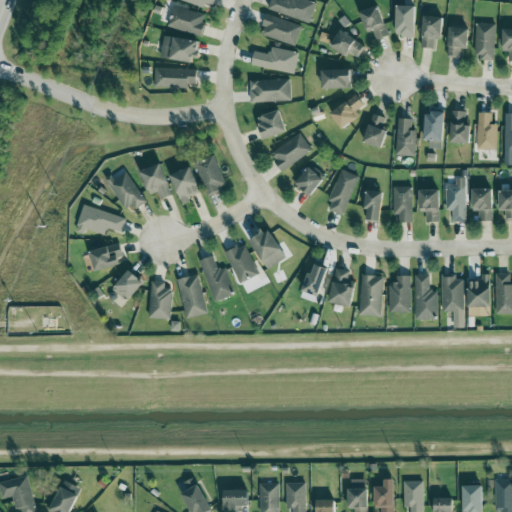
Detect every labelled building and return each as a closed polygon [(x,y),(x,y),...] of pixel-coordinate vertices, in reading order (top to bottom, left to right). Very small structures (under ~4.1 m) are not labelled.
[(213,0),(182,0),(211,10),(213,0)] [(316,3),(306,0),(287,0),(287,1),(284,0),(270,0),(268,9),(309,24),(316,3)] [(207,16),(173,6),(167,27),(200,37),(207,16)] [(360,12),(364,30),(372,28),(375,40),(387,37),(380,7),(360,12)] [(415,7),(396,7),(396,37),(414,37),(415,7)] [(295,46),(302,26),(267,14),(260,35),(295,46)] [(441,39),(443,19),(424,17),(421,48),(433,49),(434,39),(441,39)] [(474,59),(494,59),(495,24),(475,24),(474,59)] [(460,59),(460,49),(468,49),(468,30),(448,29),(448,58),(460,59)] [(502,52),(508,52),(508,61),(511,61),(511,30),(503,30),(502,52)] [(347,57),(349,54),(358,58),(365,45),(339,31),(330,48),(347,57)] [(199,40),(163,37),(161,59),(198,62),(199,40)] [(294,75),(299,53),(271,47),(269,54),(254,51),(251,65),(294,75)] [(197,70),(155,69),(154,87),(186,88),(187,84),(196,84),(197,70)] [(321,71),(322,90),(351,89),(351,71),(321,71)] [(250,81),(250,103),(290,102),(290,80),(250,81)] [(356,112),(364,105),(356,95),(330,115),(342,131),(360,117),(356,112)] [(262,140),(286,134),(280,112),(257,117),(262,140)] [(464,127),(465,112),(452,112),(451,144),(470,145),(471,127),(464,127)] [(444,114),(426,113),(425,149),(443,149),(444,114)] [(477,150),(496,150),(497,125),(491,125),(492,114),(478,113),(477,150)] [(386,131),(382,130),(385,118),(371,114),(364,144),(382,149),(386,131)] [(411,120),(397,119),(396,156),(415,156),(416,131),(411,131),(411,120)] [(282,171),(312,151),(300,133),(270,154),(282,171)] [(226,188),(216,156),(196,162),(205,194),(226,188)] [(157,193),(161,200),(173,195),(160,164),(140,172),(150,196),(157,193)] [(310,197),(326,177),(311,165),(295,185),(310,197)] [(190,203),(188,198),(201,193),(190,168),(170,176),(182,206),(190,203)] [(326,209),(343,216),(358,177),(341,170),(326,209)] [(109,184),(131,213),(147,201),(125,172),(109,184)] [(466,222),(466,178),(455,178),(455,185),(445,185),(446,211),(452,211),(452,223),(466,222)] [(399,224),(413,223),(411,187),(393,188),(394,216),(398,216),(399,224)] [(493,221),(492,189),(472,190),(473,211),(478,211),(479,222),(493,221)] [(364,212),(367,212),(366,221),(380,223),(382,193),(366,191),(364,212)] [(426,223),(440,223),(439,191),(419,191),(420,213),(426,213),(426,223)] [(511,221),(511,191),(499,191),(498,211),(505,211),(505,221),(511,221)] [(121,234),(126,219),(83,206),(76,229),(104,237),(107,229),(121,234)] [(267,270),(285,259),(267,229),(249,240),(267,270)] [(89,253),(95,273),(120,266),(117,259),(123,257),(119,244),(89,253)] [(238,284),(258,277),(247,244),(226,252),(238,284)] [(212,302),(233,297),(225,268),(217,270),(213,257),(201,260),(212,302)] [(327,270),(315,266),(312,274),(308,273),(300,298),(316,303),(327,270)] [(348,281),(350,272),(336,269),(329,303),(350,308),(356,282),(348,281)] [(112,290),(127,303),(143,284),(129,271),(112,290)] [(510,274),(495,274),(496,315),(511,314),(511,284),(510,285),(510,274)] [(177,280),(186,319),(207,314),(198,275),(177,280)] [(438,320),(437,291),(430,291),(429,275),(414,275),(415,321),(438,320)] [(464,279),(456,280),(456,275),(441,275),(442,312),(453,312),(453,329),(465,329),(464,279)] [(468,282),(468,307),(490,308),(490,275),(480,275),(480,283),(468,282)] [(383,277),(361,276),(360,316),(382,317),(383,277)] [(412,313),(410,276),(396,277),(397,284),(388,284),(389,313),(412,313)] [(149,319),(171,320),(172,289),(164,289),(164,283),(150,282),(149,319)] [(490,309),(472,308),(472,315),(489,316),(490,309)] [(0,481),(0,490),(2,499),(12,497),(15,509),(21,508),(21,511),(35,511),(28,476),(0,481)] [(367,511),(367,479),(348,480),(349,509),(354,509),(353,511),(367,511)] [(394,511),(394,479),(384,479),(384,486),(374,486),(375,508),(381,508),(380,511),(394,511)] [(511,511),(511,479),(496,480),(496,511),(511,511)] [(69,511),(81,488),(62,480),(49,510),(52,511),(69,511)] [(423,511),(423,481),(403,482),(404,508),(410,508),(410,511),(423,511)] [(305,511),(305,482),(286,483),(286,508),(292,508),(292,511),(305,511)] [(279,511),(279,483),(260,484),(259,511),(279,511)] [(190,511),(210,511),(212,511),(197,485),(181,493),(190,511)] [(482,511),(483,485),(463,485),(462,511),(482,511)] [(224,511),(246,510),(246,489),(224,490),(224,511)] [(434,511),(453,511),(453,498),(434,498),(434,511)] [(316,511),(335,511),(335,500),(317,499),(316,511)]
